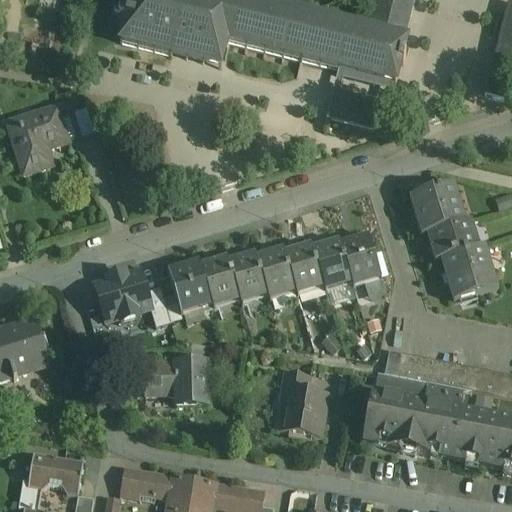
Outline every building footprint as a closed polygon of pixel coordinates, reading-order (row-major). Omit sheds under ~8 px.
[(375,0),(367,34),(232,0),(131,0),(120,46),(221,72),(227,45),(396,87),(401,67),(404,68),(407,58),(404,57),(407,44),(405,43),(415,0),(375,0)] [(387,112),(333,98),(326,122),(381,136),(387,112)] [(57,111),(8,127),(24,179),(45,172),(39,156),(68,146),(57,111)] [(80,114),(87,137),(97,134),(90,111),(80,114)] [(454,189),(409,203),(421,241),(427,239),(461,228),(450,192),(455,190),(454,189)] [(511,197),(495,202),(498,214),(511,210),(511,197)] [(461,228),(427,239),(435,266),(441,264),(474,254),(466,227),(461,228)] [(368,241),(340,249),(350,283),(353,293),(355,292),(353,287),(378,280),(380,285),(381,284),(368,241)] [(339,245),(312,253),(322,287),(324,291),(350,283),(340,249),(339,245)] [(311,250),(284,258),(294,292),(296,296),(322,287),(312,253),(311,250)] [(474,254),(441,264),(454,306),(498,293),(485,250),(474,254)] [(283,254),(256,262),(267,296),(268,300),(294,292),(284,258),(283,254)] [(255,258),(228,267),(239,301),(240,304),(267,296),(256,262),(255,258)] [(227,263),(200,271),(211,305),(212,309),(239,301),(228,267),(227,263)] [(199,267),(169,276),(180,314),(211,305),(200,271),(199,267)] [(135,275),(100,286),(109,316),(125,311),(128,323),(148,317),(135,275)] [(378,280),(353,287),(355,292),(353,293),(358,308),(386,300),(381,284),(380,285),(378,280)] [(164,303),(152,306),(159,329),(171,326),(164,303)] [(377,324),(366,327),(369,337),(380,334),(377,324)] [(36,328),(0,339),(0,386),(13,382),(14,385),(17,384),(15,377),(48,366),(36,328)] [(331,338),(321,346),(332,359),(341,351),(331,338)] [(363,349),(356,355),(363,364),(370,358),(363,349)] [(201,351),(181,351),(182,367),(201,366),(201,351)] [(402,357),(389,355),(384,378),(397,381),(402,357)] [(413,359),(402,357),(397,381),(409,383),(413,359)] [(425,362),(413,359),(409,383),(421,385),(425,362)] [(437,364),(425,362),(421,385),(427,387),(432,388),(437,364)] [(449,366),(437,364),(432,388),(444,390),(449,366)] [(182,367),(144,368),(145,399),(174,398),(174,410),(208,409),(207,366),(201,366),(182,367)] [(461,369),(449,366),(444,390),(456,392),(461,369)] [(472,371),(461,369),(456,392),(465,394),(468,395),(472,371)] [(484,373),(472,371),(468,395),(479,397),(484,373)] [(496,375),(484,373),(479,397),(491,399),(496,375)] [(508,378),(496,375),(491,399),(503,401),(508,378)] [(310,381),(285,377),(282,392),(293,394),(293,393),(308,396),(310,381)] [(384,378),(378,377),(376,388),(425,397),(427,387),(421,385),(409,383),(397,381),(384,378)] [(511,378),(508,378),(503,401),(511,403),(511,378)] [(432,388),(427,387),(425,397),(423,408),(460,416),(465,394),(456,392),(444,390),(432,388)] [(308,396),(293,393),(293,394),(286,437),(321,443),(328,399),(308,396)] [(423,408),(374,399),(365,446),(386,450),(386,452),(400,455),(405,451),(413,453),(416,458),(430,461),(431,459),(451,463),(460,416),(423,408)] [(511,425),(460,416),(451,463),(511,474),(511,425)] [(83,468),(34,459),(29,486),(23,484),(18,511),(38,511),(42,495),(48,491),(62,493),(66,499),(78,501),(83,468)] [(189,511),(194,486),(125,474),(121,496),(142,499),(142,494),(153,496),(153,497),(156,502),(169,504),(167,511),(189,511)] [(194,486),(189,511),(212,511),(213,511),(218,511),(227,511),(230,510),(231,509),(241,511),(240,511),(261,511),(262,511),(264,498),(216,489),(194,486)] [(92,511),(94,503),(78,501),(75,511),(92,511)] [(118,511),(120,504),(108,502),(106,511),(118,511)]
